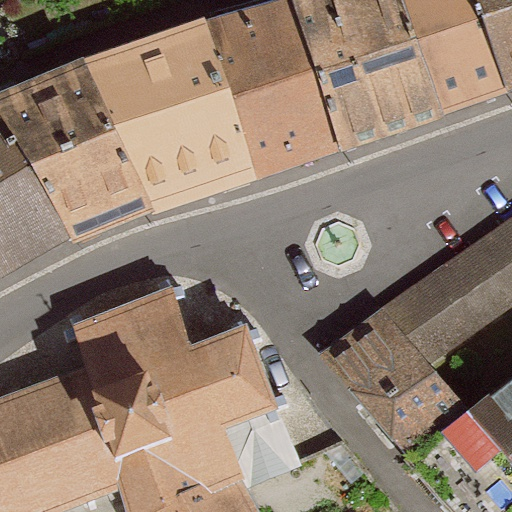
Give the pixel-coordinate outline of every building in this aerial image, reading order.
[(252,179),(342,149),(290,0),(289,0),(203,30),(249,175),(252,179)] [(290,0),(342,149),(437,118),(399,0),(290,0)] [(399,0),(437,118),(511,92),(473,0),(399,0)] [(511,0),(473,0),(511,92),(511,91),(511,0)] [(148,209),(249,175),(203,30),(158,43),(83,73),(148,209)] [(72,238),(148,209),(83,73),(0,108),(0,111),(70,234),(72,238)] [(0,273),(70,234),(0,111),(0,273)] [(511,228),(381,320),(425,369),(511,307),(511,228)] [(0,405),(0,511),(62,511),(122,489),(128,511),(165,511),(235,483),(242,480),(223,431),(277,411),(247,336),(192,357),(172,292),(73,328),(87,373),(0,405)] [(381,320),(325,362),(412,459),(465,417),(425,369),(381,320)] [(511,469),(511,396),(474,426),(511,469)] [(511,511),(511,469),(474,426),(465,417),(412,459),(459,511),(511,511)] [(250,511),(235,483),(165,511),(250,511)]
